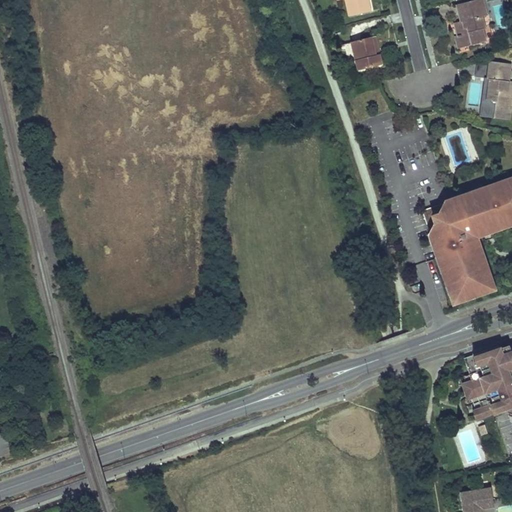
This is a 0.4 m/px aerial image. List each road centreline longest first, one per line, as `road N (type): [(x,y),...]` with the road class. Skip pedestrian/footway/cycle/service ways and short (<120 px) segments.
road 1 (tertiary): [(0,491),(245,405)]
road 2 (tertiary): [(245,405),(331,383),(366,363)]
road 3 (tertiary): [(366,363),(306,377),(245,405)]
